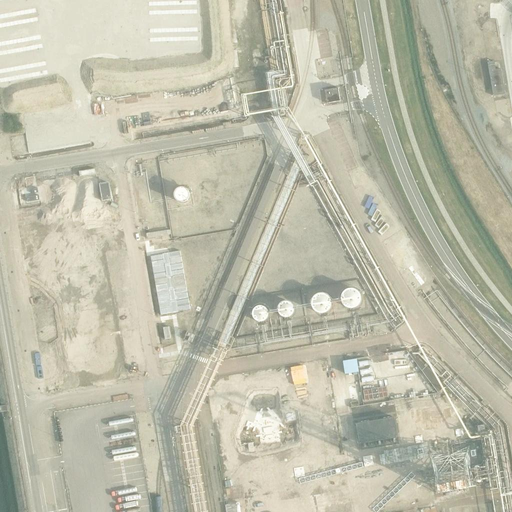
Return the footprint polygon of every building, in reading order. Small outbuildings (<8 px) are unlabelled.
[(494,62),(487,63),(493,95),(504,93),(500,69),(495,70),(494,62)] [(340,101),(338,89),(325,91),(327,104),(340,101)] [(112,200),(109,183),(100,185),(103,201),(112,200)] [(190,190),(188,188),(185,188),(182,188),(180,189),(178,191),(176,194),(176,196),(177,199),(178,202),(180,203),(183,204),(186,205),(188,204),(191,202),(192,200),(193,197),(193,194),(192,192),(190,190)] [(343,294),(344,298),(348,301),(352,302),(357,302),(360,299),(362,295),(362,290),(360,287),(358,284),(354,283),(351,283),(346,285),(343,289),(343,294)] [(314,301),(317,305),(320,307),(325,307),(329,306),(332,303),(333,299),(333,295),(331,291),(328,289),(323,288),(319,289),(315,292),(313,296),(314,301)] [(280,308),(283,311),(287,312),(291,311),(294,308),(295,304),(294,300),(292,298),(289,296),(285,296),(281,299),(279,303),(280,308)] [(264,316),(267,314),(269,311),(269,307),(268,304),(265,301),(260,301),(256,302),(254,306),(254,310),(256,314),(260,316),(264,316)] [(103,319),(81,322),(89,374),(111,371),(103,319)] [(71,324),(49,327),(57,379),(79,376),(71,324)] [(404,368),(405,373),(411,372),(409,353),(393,355),(395,369),(404,368)] [(345,373),(360,372),(360,359),(344,359),(345,373)] [(396,418),(356,424),(359,443),(399,437),(396,418)]
